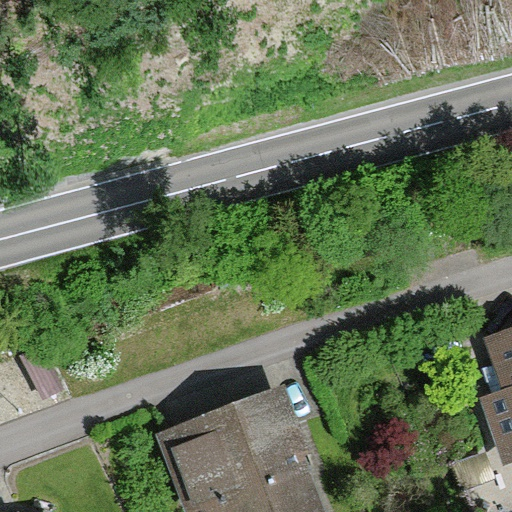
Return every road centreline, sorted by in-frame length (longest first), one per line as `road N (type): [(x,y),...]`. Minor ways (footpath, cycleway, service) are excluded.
road 1 (residential): [(511,270),(0,443)]
road 2 (secondary): [(511,102),(0,239)]
